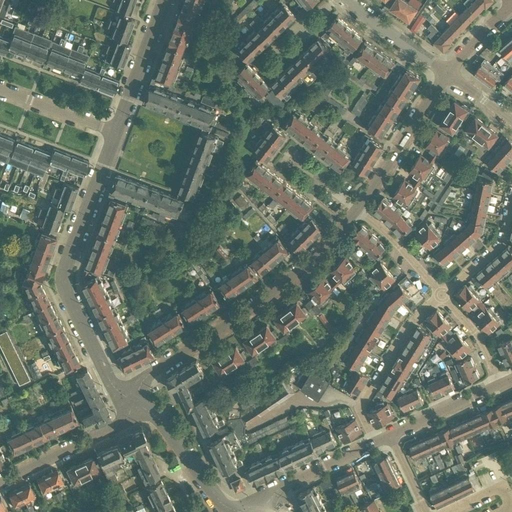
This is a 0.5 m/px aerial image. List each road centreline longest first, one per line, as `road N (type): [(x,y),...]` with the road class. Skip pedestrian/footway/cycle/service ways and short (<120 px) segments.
road 1 (residential): [(133,400),(150,373),(264,297),(358,207)]
road 2 (residential): [(133,400),(107,377),(63,273),(114,131)]
road 3 (residential): [(0,482),(125,420),(133,400)]
road 4 (residential): [(358,207),(446,73)]
road 5 (residential): [(240,511),(224,506),(160,422),(133,400)]
road 6 (residential): [(357,407),(441,295)]
road 7 (residential): [(114,131),(161,0)]
road 8 (residential): [(259,511),(282,486),(374,444)]
road 9 (residential): [(389,437),(500,385)]
road 10 (residential): [(446,73),(348,0)]
road 11 (residential): [(114,131),(0,89)]
road 12 (residential): [(441,295),(358,207)]
